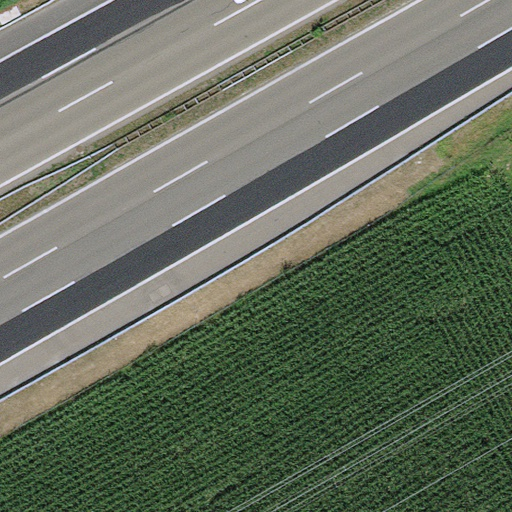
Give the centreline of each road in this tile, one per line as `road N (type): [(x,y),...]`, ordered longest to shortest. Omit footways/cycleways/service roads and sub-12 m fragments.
road 1 (motorway): [(0,300),(511,5)]
road 2 (motorway): [(219,0),(0,122)]
